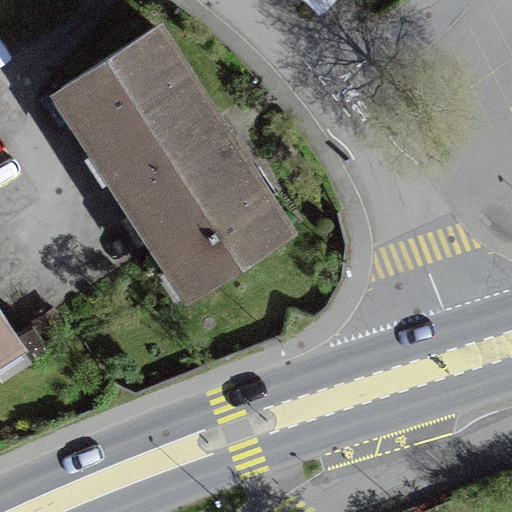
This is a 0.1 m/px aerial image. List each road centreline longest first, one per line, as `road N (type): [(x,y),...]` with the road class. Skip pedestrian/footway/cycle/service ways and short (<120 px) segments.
road 1 (primary): [(462,357),(239,429),(35,511)]
road 2 (residential): [(462,357),(377,166),(333,100)]
road 3 (residential): [(303,511),(376,470),(511,427)]
road 4 (residential): [(333,100),(435,20),(445,0)]
road 5 (residential): [(242,0),(333,100)]
